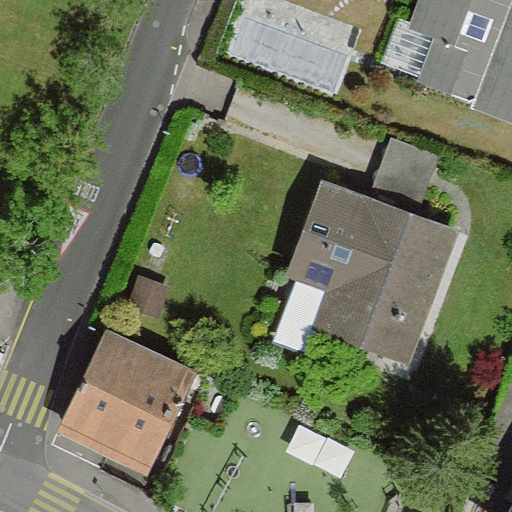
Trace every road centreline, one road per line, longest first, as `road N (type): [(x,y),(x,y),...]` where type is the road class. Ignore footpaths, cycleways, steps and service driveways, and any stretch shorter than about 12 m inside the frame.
road 1 (residential): [(189,0),(0,457)]
road 2 (unknown): [(164,63),(448,195)]
